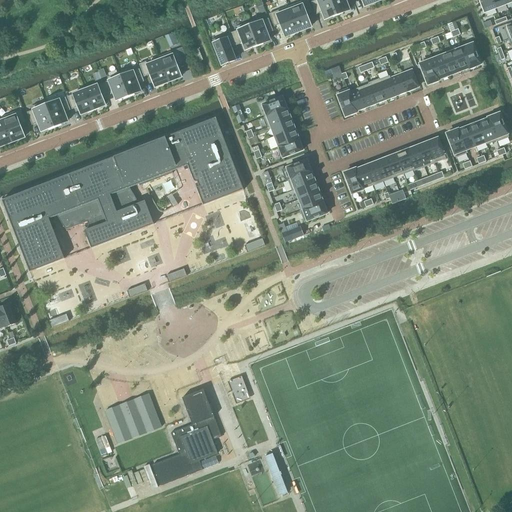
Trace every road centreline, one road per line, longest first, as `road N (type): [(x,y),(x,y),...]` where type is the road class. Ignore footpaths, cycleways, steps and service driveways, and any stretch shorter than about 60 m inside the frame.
road 1 (residential): [(0,163),(295,50)]
road 2 (residential): [(325,130),(418,95),(433,131),(320,174)]
road 3 (residential): [(295,50),(425,0)]
